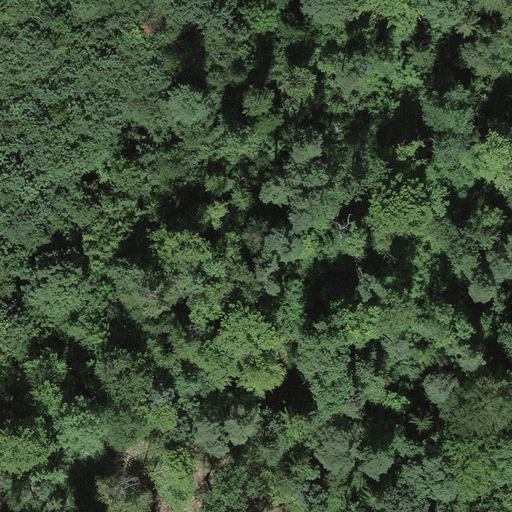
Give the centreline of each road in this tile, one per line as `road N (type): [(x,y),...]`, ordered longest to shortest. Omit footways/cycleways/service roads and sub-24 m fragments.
road 1 (track): [(408,0),(395,87),(440,244),(359,462),(324,511)]
road 2 (track): [(0,257),(93,142)]
